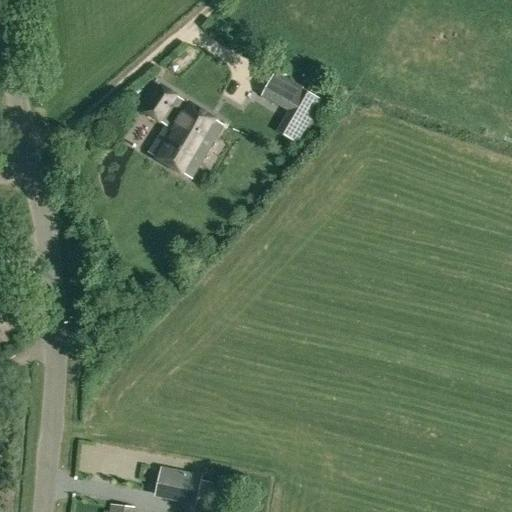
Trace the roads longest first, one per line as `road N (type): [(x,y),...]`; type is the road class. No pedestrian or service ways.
road 1 (unclassified): [(43,511),(57,302),(4,0)]
road 2 (track): [(30,161),(223,0)]
